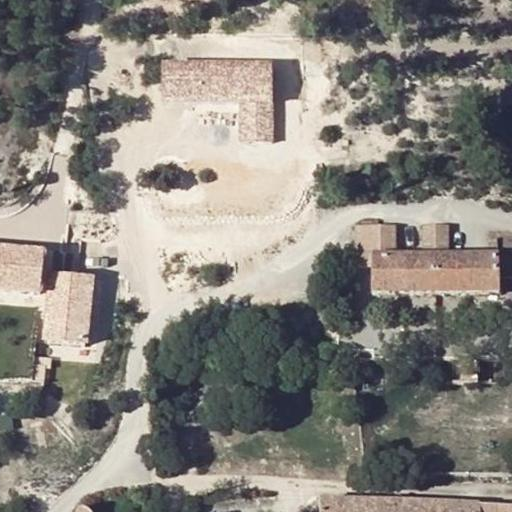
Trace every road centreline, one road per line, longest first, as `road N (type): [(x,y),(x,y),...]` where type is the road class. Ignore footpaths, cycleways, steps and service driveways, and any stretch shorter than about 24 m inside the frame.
road 1 (track): [(158,300),(101,144),(88,0)]
road 2 (unclassified): [(47,511),(114,458),(158,300)]
